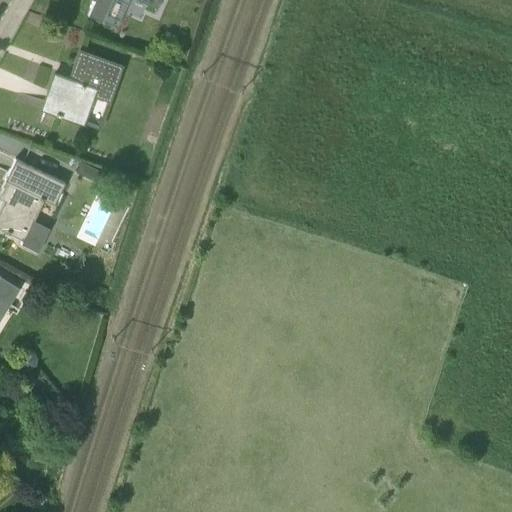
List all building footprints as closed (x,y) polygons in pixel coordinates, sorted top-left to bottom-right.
[(136,0),(156,9),(159,0),(93,0),(124,14),(130,0),(136,0)] [(59,117),(59,115),(83,124),(93,97),(109,102),(122,66),(78,51),(69,78),(53,73),(40,109),(53,114),(53,115),(59,117)] [(52,203),(62,183),(14,159),(4,180),(11,184),(0,207),(0,230),(22,241),(42,198),(52,203)] [(102,171),(80,161),(75,172),(97,182),(102,171)] [(68,411),(76,406),(71,397),(62,403),(68,411)]
